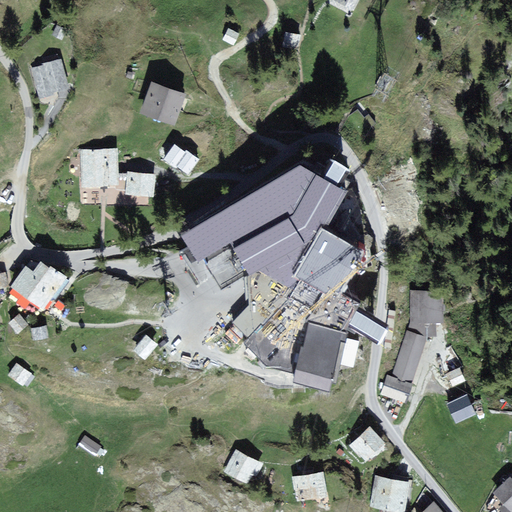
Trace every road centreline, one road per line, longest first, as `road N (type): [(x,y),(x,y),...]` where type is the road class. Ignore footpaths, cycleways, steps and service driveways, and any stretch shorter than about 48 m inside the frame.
road 1 (unclassified): [(449,511),(375,411),(370,387),(386,268),(352,156),(332,138),(309,140),(253,179)]
road 2 (unclassified): [(0,52),(26,95),(30,131),(19,235),(47,259),(98,259),(157,238),(253,179)]
road 3 (track): [(309,140),(267,141),(240,122),(213,73),(211,61),(272,22),(267,0)]
